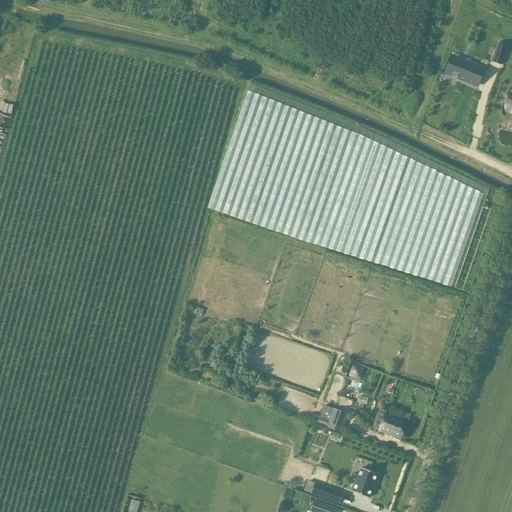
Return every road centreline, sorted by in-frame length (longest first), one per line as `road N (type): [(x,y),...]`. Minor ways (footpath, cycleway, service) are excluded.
road 1 (track): [(51,11),(213,44),(409,126),(511,180)]
road 2 (unclassified): [(407,511),(511,225)]
